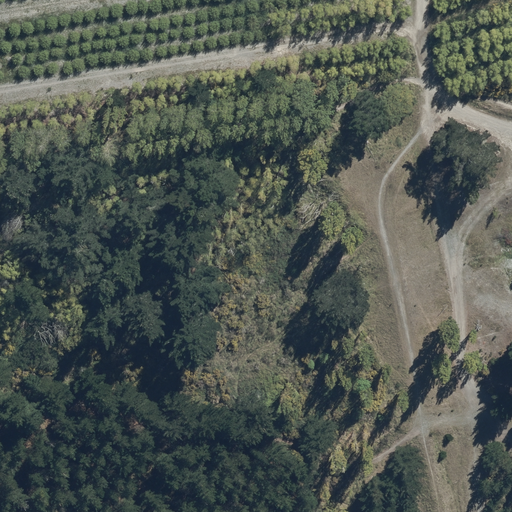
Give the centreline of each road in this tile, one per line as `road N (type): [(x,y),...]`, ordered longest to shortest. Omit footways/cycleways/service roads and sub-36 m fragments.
road 1 (track): [(0,238),(34,228),(76,169),(109,149),(309,112),(399,75),(511,104)]
road 2 (track): [(0,425),(49,401),(278,433),(354,462),(409,428),(511,413)]
road 3 (track): [(476,511),(474,416),(424,128),(427,94)]
road 4 (track): [(511,120),(427,94),(420,0)]
